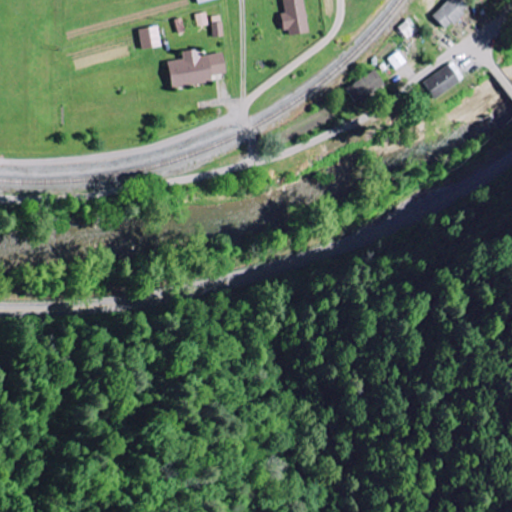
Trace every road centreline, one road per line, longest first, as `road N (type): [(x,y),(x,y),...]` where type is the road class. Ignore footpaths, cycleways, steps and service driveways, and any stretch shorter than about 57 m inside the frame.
road 1 (secondary): [(511,167),(394,231),(261,273),(89,307),(0,309)]
road 2 (residential): [(475,54),(448,55),(364,117),(258,161),(106,191),(0,195)]
road 3 (residential): [(245,113),(134,151),(0,160)]
road 4 (residential): [(258,161),(248,104),(332,35),(342,0)]
